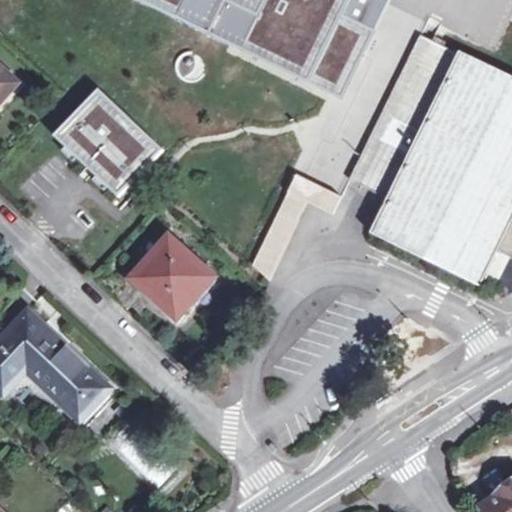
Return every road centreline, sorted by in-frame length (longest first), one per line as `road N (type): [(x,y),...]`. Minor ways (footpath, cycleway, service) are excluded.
road 1 (residential): [(0,229),(231,442),(281,511)]
road 2 (tertiary): [(511,348),(411,406),(306,496)]
road 3 (tertiary): [(398,447),(511,373)]
